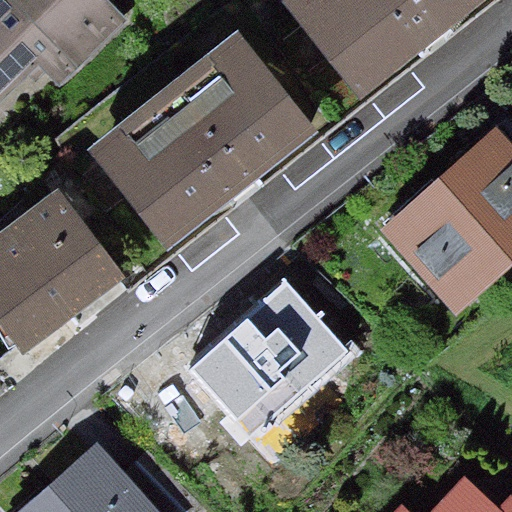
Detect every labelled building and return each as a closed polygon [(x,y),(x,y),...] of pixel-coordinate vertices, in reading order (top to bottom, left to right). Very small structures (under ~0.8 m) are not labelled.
[(0,0),(0,104),(40,64),(65,89),(130,23),(107,0),(0,0)] [(295,0),(368,89),(477,0),(295,0)] [(250,37),(102,144),(174,242),(322,135),(250,37)] [(511,147),(500,134),(395,228),(466,308),(511,266),(511,147)] [(67,199),(0,250),(0,311),(35,358),(132,285),(67,199)] [(299,284),(186,384),(252,458),(365,358),(299,284)] [(152,511),(102,456),(41,511),(152,511)] [(511,511),(511,506),(506,511),(473,479),(440,511),(511,511)]
